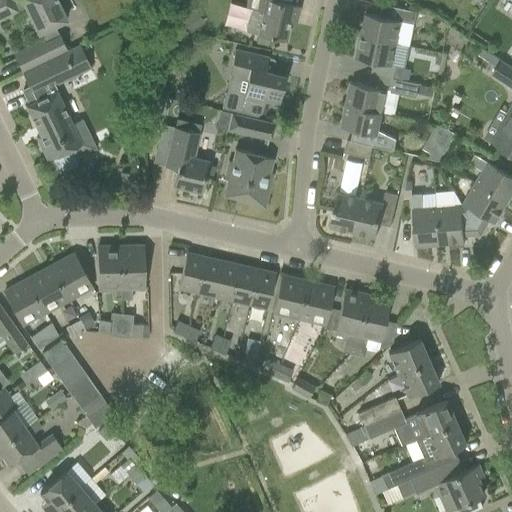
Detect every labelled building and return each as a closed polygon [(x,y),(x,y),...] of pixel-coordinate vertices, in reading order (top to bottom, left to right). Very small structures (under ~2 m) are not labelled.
[(15,58),(22,72),(65,51),(58,37),(53,26),(65,20),(56,0),(13,0),(12,1),(11,0),(0,0),(0,18),(26,6),(38,31),(44,44),(15,58)] [(276,1),(276,0),(247,0),(247,7),(242,30),(285,40),(290,17),(296,18),(298,6),(276,1)] [(365,13),(360,36),(395,43),(395,44),(409,47),(416,12),(382,5),(379,17),(365,13)] [(395,43),(360,36),(355,58),(390,65),(395,44),(395,43)] [(65,51),(22,73),(29,88),(22,91),(27,100),(33,97),(35,101),(55,91),(56,92),(58,92),(54,85),(90,68),(79,45),(72,48),(65,51)] [(229,74),(246,78),(243,93),(224,93),(221,108),(256,116),(260,113),(264,100),(277,103),(284,76),(264,71),(267,58),(234,50),(229,74)] [(492,74),(511,87),(511,68),(501,61),(492,74)] [(395,66),(393,78),(402,80),(404,68),(395,66)] [(404,68),(402,80),(408,81),(410,69),(404,68)] [(402,80),(393,78),(390,92),(415,98),(417,83),(408,81),(402,80)] [(350,82),(345,105),(381,112),(385,89),(350,82)] [(33,97),(27,100),(29,104),(25,105),(40,135),(36,137),(47,160),(51,158),(58,174),(61,177),(64,179),(68,180),(72,179),(75,176),(77,173),(78,169),(77,165),(73,158),(94,148),(75,108),(66,112),(56,92),(55,91),(35,101),(33,97)] [(149,116),(160,118),(165,97),(154,94),(152,101),(150,108),(149,116)] [(511,116),(495,144),(511,153),(511,103),(506,113),(511,116)] [(353,129),(350,141),(372,146),(372,147),(393,152),(396,140),(377,131),(381,112),(345,105),(341,127),(353,129)] [(226,130),(251,136),(270,141),(274,123),(230,113),(226,130)] [(174,127),(165,165),(176,168),(172,186),(201,193),(208,161),(194,158),(200,134),(174,127)] [(372,146),(350,141),(346,140),(343,152),(369,158),(372,147),(372,146)] [(427,158),(438,161),(443,151),(432,148),(427,158)] [(235,201),(264,207),(270,181),(267,181),(272,158),(252,153),(234,149),(228,176),(224,196),(236,198),(235,201)] [(482,170),(475,183),(507,201),(511,192),(511,175),(487,161),(474,154),(469,163),(482,170)] [(133,172),(121,173),(122,189),(134,188),(133,172)] [(475,183),(462,205),(480,234),(489,219),(495,222),(507,201),(475,183)] [(435,192),(436,207),(439,244),(464,242),(464,236),(480,234),(462,205),(454,190),(435,192)] [(360,198),(352,232),(375,237),(378,223),(390,226),(397,194),(385,191),(382,203),(360,198)] [(329,226),(352,232),(360,198),(337,192),(329,226)] [(439,244),(436,207),(423,208),(422,193),(411,194),(412,209),(413,226),(415,246),(439,244)] [(144,287),(144,266),(143,246),(119,247),(121,294),(121,300),(131,300),(131,288),(144,287)] [(121,294),(119,247),(96,248),(97,288),(113,287),(113,294),(121,294)] [(74,254),(51,267),(68,299),(91,286),(74,254)] [(178,287),(195,291),(203,258),(185,254),(178,287)] [(195,291),(213,295),(221,262),(203,258),(195,291)] [(213,295),(231,299),(239,266),(221,262),(213,295)] [(231,299),(249,303),(256,270),(239,266),(231,299)] [(51,267),(27,280),(44,311),(68,299),(51,267)] [(256,270),(249,303),(267,307),(274,275),(256,270)] [(272,310),(298,316),(306,282),(280,276),(272,310)] [(44,311),(27,280),(3,292),(20,324),(44,311)] [(306,282),(298,316),(325,322),(333,288),(306,282)] [(343,352),(351,354),(365,296),(343,290),(334,331),(348,334),(343,352)] [(365,296),(351,354),(363,357),(365,348),(375,351),(378,348),(389,301),(365,296)] [(0,335),(14,325),(8,317),(0,305),(0,335)] [(97,332),(108,333),(109,321),(99,320),(97,332)] [(172,331),(183,336),(188,326),(176,321),(172,331)] [(130,336),(141,337),(142,325),(131,323),(130,336)] [(14,325),(0,335),(0,336),(12,355),(27,344),(14,325)] [(188,326),(183,336),(194,341),(199,331),(188,326)] [(32,339),(38,348),(46,343),(40,335),(32,339)] [(209,347),(216,350),(222,338),(214,335),(209,347)] [(222,338),(216,350),(224,354),(230,341),(222,338)] [(388,352),(398,375),(433,360),(428,350),(424,352),(418,339),(388,352)] [(44,358),(51,369),(71,355),(63,344),(44,358)] [(242,361),(254,364),(256,354),(244,351),(242,361)] [(51,369),(58,378),(78,364),(71,355),(51,369)] [(262,371),(274,376),(279,365),(267,360),(262,371)] [(433,360),(398,375),(407,396),(438,383),(432,370),(436,368),(433,360)] [(58,378),(65,388),(85,374),(78,364),(58,378)] [(279,365),(274,376),(286,381),(291,370),(279,365)] [(349,384),(355,390),(371,375),(366,369),(349,384)] [(65,388),(79,407),(99,394),(85,374),(65,388)] [(291,388),(308,397),(313,387),(297,378),(291,388)] [(0,402),(9,397),(2,386),(0,387),(0,402)] [(44,400),(50,409),(66,398),(60,389),(44,400)] [(314,400),(326,405),(330,395),(319,390),(314,400)] [(79,407),(85,415),(86,417),(106,403),(99,394),(79,407)] [(0,443),(24,427),(12,409),(16,407),(9,397),(0,402),(0,443)] [(358,413),(364,426),(401,410),(395,397),(358,413)] [(424,435),(425,436),(459,421),(455,411),(451,413),(445,400),(404,417),(401,410),(364,426),(370,438),(393,428),(401,445),(414,439),(424,435)] [(86,417),(90,423),(94,428),(104,421),(113,414),(106,403),(86,417)] [(75,422),(82,431),(90,423),(86,417),(85,415),(75,422)] [(24,427),(0,443),(0,452),(9,465),(17,460),(26,474),(62,449),(52,435),(37,445),(29,434),(41,426),(36,419),(24,427)] [(90,423),(82,431),(76,435),(88,449),(93,445),(89,440),(98,432),(106,440),(114,433),(104,421),(94,428),(90,423)] [(464,444),(458,431),(463,429),(459,421),(425,436),(424,435),(414,439),(422,457),(424,461),(446,452),(464,444)] [(422,457),(380,476),(382,481),(386,492),(395,488),(394,486),(420,474),(428,470),(424,461),(422,457)] [(119,465),(127,475),(136,467),(128,458),(119,465)] [(420,474),(394,486),(395,488),(401,500),(415,494),(435,485),(447,511),(470,511),(482,507),(477,497),(483,494),(475,478),(481,475),(476,465),(464,470),(458,458),(456,458),(447,462),(429,470),(428,470),(420,474)] [(136,467),(127,475),(135,484),(144,476),(136,467)] [(45,511),(50,511),(79,487),(65,471),(39,493),(50,506),(45,511)] [(84,511),(94,504),(79,487),(50,511),(84,511)] [(163,511),(170,506),(163,498),(154,505),(159,511),(163,511)] [(183,511),(175,502),(170,507),(170,506),(163,511),(183,511)]
